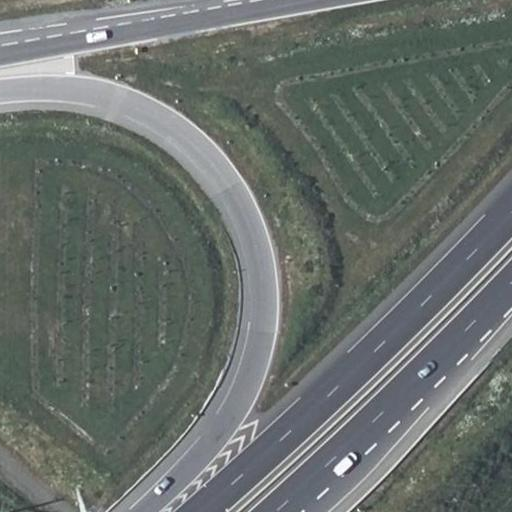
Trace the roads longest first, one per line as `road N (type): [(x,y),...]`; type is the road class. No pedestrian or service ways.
road 1 (trunk): [(0,94),(70,93),(137,108),(223,176),(265,249),(270,303),(258,356),(191,460),(136,511)]
road 2 (trunk): [(511,210),(194,511)]
road 3 (trunk): [(270,511),(511,280)]
road 4 (trunk): [(319,0),(0,55)]
